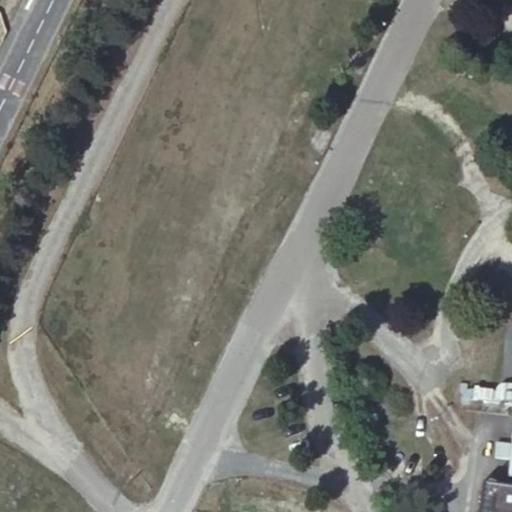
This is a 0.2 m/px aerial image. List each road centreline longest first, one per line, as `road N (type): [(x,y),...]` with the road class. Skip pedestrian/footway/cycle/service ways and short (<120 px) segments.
road 1 (unclassified): [(161,511),(412,0)]
road 2 (unclassified): [(63,456),(25,398),(10,349),(21,279),(161,0)]
